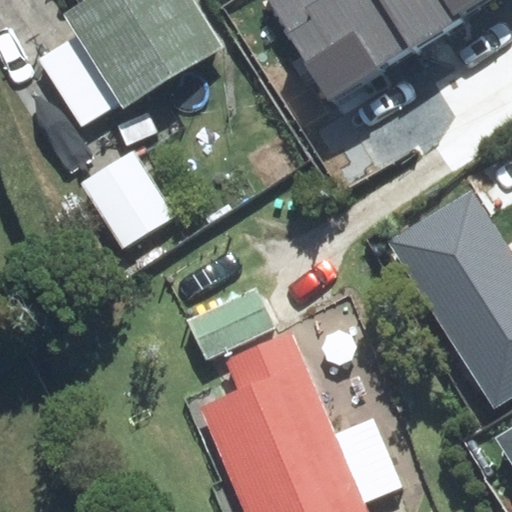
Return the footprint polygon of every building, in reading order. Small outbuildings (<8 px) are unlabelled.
[(202,0),(98,0),(104,9),(77,27),(85,40),(44,66),(88,136),(129,110),(135,120),(237,55),(202,0)] [(511,0),(445,0),(468,35),(511,7),(511,0)] [(438,41),(369,88),(404,140),(473,92),(438,41)] [(142,156),(88,188),(128,254),(181,222),(142,156)] [(265,289),(202,316),(221,360),(284,332),(265,289)] [(379,418),(343,437),(293,339),(233,370),(245,394),(212,412),(252,511),(381,511),(380,509),(416,491),(379,418)]
